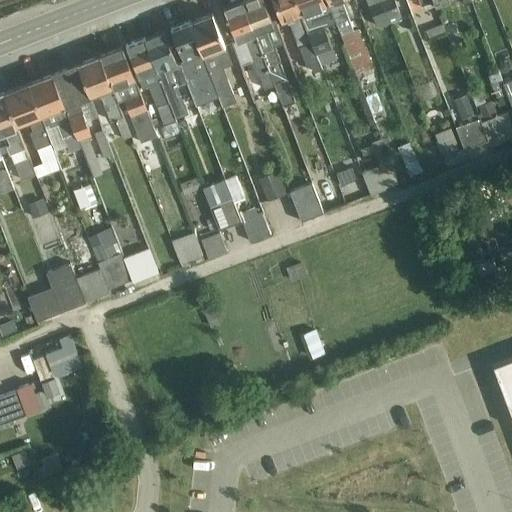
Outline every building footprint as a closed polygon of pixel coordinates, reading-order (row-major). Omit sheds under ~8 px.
[(251,34),(270,26),(260,0),(242,0),(238,1),(251,34)] [(298,17),(291,0),(269,0),(279,24),(298,17)] [(291,0),(298,17),(324,7),(320,0),(291,0)] [(251,34),(238,1),(222,8),(234,40),(251,34)] [(199,55),(223,46),(211,12),(186,21),(199,55)] [(199,55),(186,21),(167,28),(180,62),(199,55)] [(349,71),(370,66),(360,23),(339,27),(349,71)] [(335,59),(329,32),(305,38),(302,24),(294,26),(303,66),(335,59)] [(155,71),(174,64),(160,30),(141,38),(155,71)] [(155,71),(141,38),(122,46),(135,79),(155,71)] [(109,89),(132,80),(118,46),(96,55),(109,89)] [(109,89),(96,55),(74,64),(88,98),(109,89)] [(62,108),(88,98),(74,64),(48,74),(62,108)] [(62,108),(48,74),(0,93),(0,95),(13,128),(62,108)] [(510,104),(511,103),(511,74),(501,79),(510,104)] [(365,95),(372,113),(381,109),(373,91),(365,95)] [(464,154),(511,146),(511,133),(508,111),(486,114),(484,100),(471,102),(469,91),(454,94),(464,154)] [(0,132),(13,128),(0,95),(0,132)] [(145,96),(124,102),(143,173),(164,168),(145,96)] [(198,111),(182,116),(185,127),(201,122),(198,111)] [(101,130),(78,139),(93,176),(116,167),(101,130)] [(396,144),(408,175),(422,169),(409,139),(396,144)] [(9,146),(11,153),(5,155),(13,181),(34,174),(23,141),(9,146)] [(35,146),(41,160),(32,163),(37,176),(60,167),(49,141),(35,146)] [(361,168),(368,192),(385,187),(378,163),(361,168)] [(4,167),(0,168),(0,188),(9,186),(4,167)] [(276,169),(257,175),(265,198),(284,191),(276,169)] [(237,172),(201,185),(216,227),(252,214),(237,172)] [(309,181),(288,190),(301,221),(322,212),(309,181)] [(80,211),(97,204),(89,183),(72,190),(80,211)] [(43,198),(27,204),(32,216),(47,211),(43,198)] [(259,212),(241,219),(249,242),(268,236),(259,212)] [(226,251),(248,243),(240,221),(218,229),(226,251)] [(171,240),(181,265),(203,256),(193,231),(171,240)] [(218,233),(200,239),(206,259),(224,253),(218,233)] [(101,264),(117,257),(110,239),(94,246),(101,264)] [(131,282),(157,272),(148,247),(122,257),(131,282)] [(27,294),(34,318),(109,296),(100,268),(74,276),(70,262),(45,270),(50,287),(27,294)] [(0,333),(2,337),(15,329),(9,318),(0,323),(0,333)] [(311,356),(324,351),(314,325),(301,330),(311,356)] [(42,345),(46,354),(32,360),(39,379),(80,363),(69,334),(42,345)] [(511,358),(493,365),(511,411),(511,358)] [(45,400),(60,394),(53,377),(39,382),(45,400)] [(35,381),(18,384),(24,414),(41,410),(35,381)] [(17,392),(0,396),(0,419),(23,413),(17,392)] [(10,451),(16,465),(30,460),(24,445),(10,451)]
